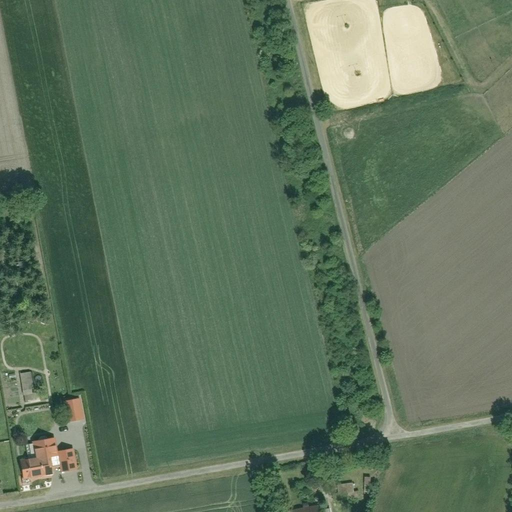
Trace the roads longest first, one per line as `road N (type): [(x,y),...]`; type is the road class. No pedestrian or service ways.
road 1 (unclassified): [(0,500),(511,417)]
road 2 (track): [(395,436),(286,0)]
